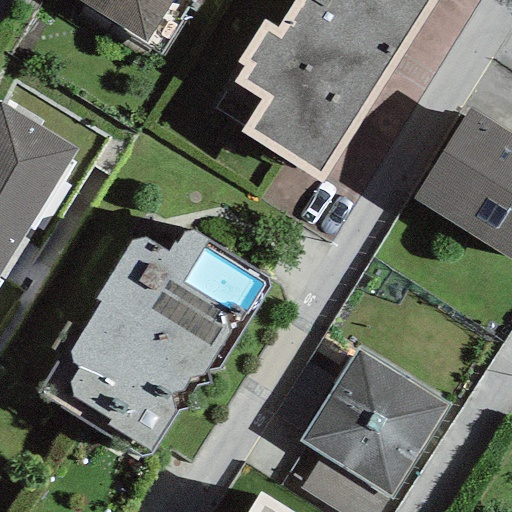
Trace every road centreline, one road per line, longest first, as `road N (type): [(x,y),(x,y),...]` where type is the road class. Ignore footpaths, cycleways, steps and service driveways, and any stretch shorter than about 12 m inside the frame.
road 1 (residential): [(489,30),(180,511)]
road 2 (residential): [(511,368),(420,511)]
